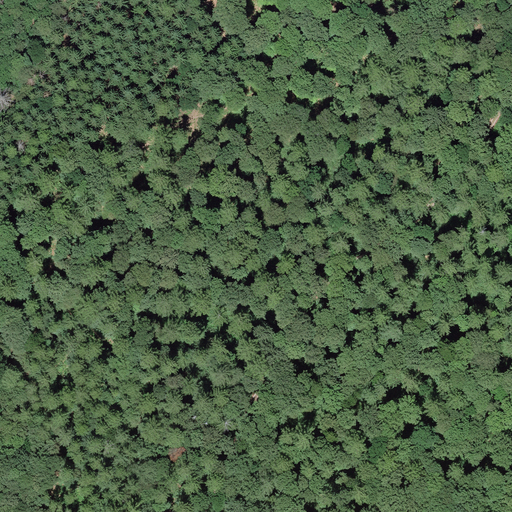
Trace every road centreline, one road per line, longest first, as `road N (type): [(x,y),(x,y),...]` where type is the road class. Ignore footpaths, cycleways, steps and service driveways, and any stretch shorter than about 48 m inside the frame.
road 1 (track): [(207,511),(308,304),(426,214),(511,89)]
road 2 (track): [(0,245),(55,260),(98,307),(134,385),(149,511)]
